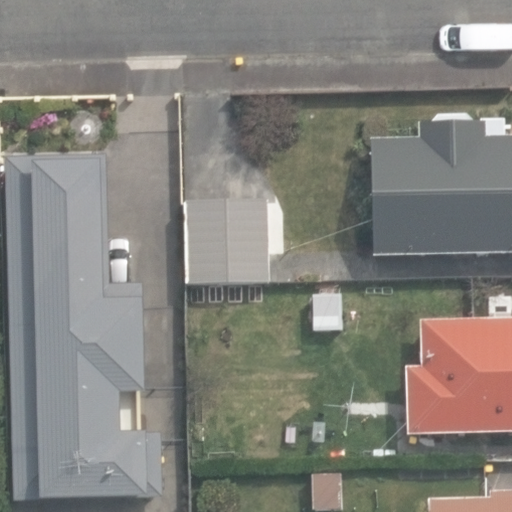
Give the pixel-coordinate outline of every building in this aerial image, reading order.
[(373,147),(375,256),(511,253),(511,138),(505,138),(505,121),(422,123),(422,139),(373,140),(373,147)] [(110,158),(7,160),(14,500),(164,497),(163,434),(145,435),(144,394),(154,394),(152,283),(113,284),(110,158)] [(188,204),(190,284),(251,283),(274,282),(273,202),(188,204)] [(317,298),(318,352),(331,351),(330,331),(378,329),(377,295),(317,298)] [(410,367),(412,436),(511,432),(511,319),(483,320),(423,322),(424,367),(410,367)] [(204,376),(223,376),(223,351),(204,352),(204,376)] [(315,473),(316,509),(343,508),(342,472),(315,473)] [(511,511),(511,497),(487,499),(432,501),(432,511),(511,511)]
